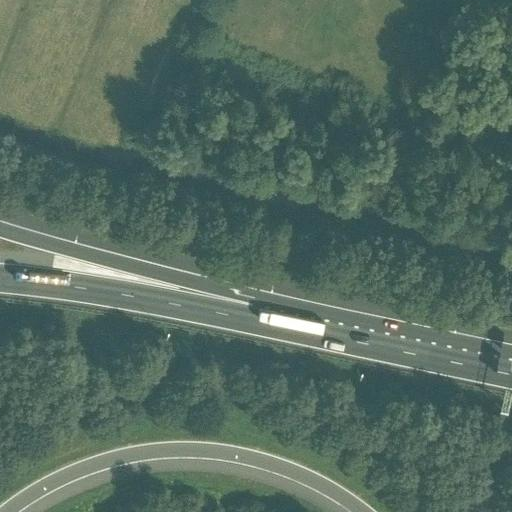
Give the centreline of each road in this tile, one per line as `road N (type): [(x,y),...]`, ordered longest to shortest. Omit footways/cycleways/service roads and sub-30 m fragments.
road 1 (motorway): [(8,511),(88,470),(167,451),(238,453),(304,473),(366,511)]
road 2 (motorway): [(252,320),(0,230)]
road 3 (motorway): [(511,375),(252,320)]
road 4 (motorway): [(252,320),(0,279)]
